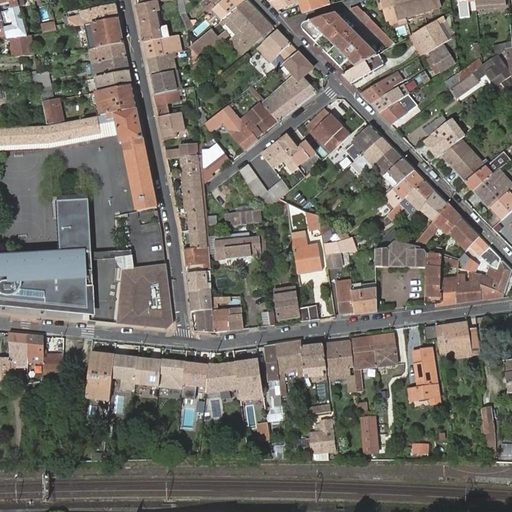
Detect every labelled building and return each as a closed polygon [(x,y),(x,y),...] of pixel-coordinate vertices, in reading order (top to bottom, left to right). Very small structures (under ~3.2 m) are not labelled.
[(33,0),(16,0),(17,1),(18,4),(22,2),(20,0),(25,0),(29,15),(37,13),(34,1),(33,0)] [(140,4),(135,5),(140,28),(143,28),(144,33),(142,35),(143,42),(170,38),(168,26),(163,27),(157,0),(140,4)] [(178,0),(181,15),(187,14),(185,0),(178,0)] [(186,0),(185,0),(187,14),(194,7),(189,2),(186,0)] [(212,29),(191,48),(193,69),(194,76),(194,77),(203,69),(199,60),(229,33),(233,37),(230,40),(232,43),(262,16),(246,0),(244,0),(226,16),(219,22),(226,30),(218,36),(212,29)] [(222,0),(212,0),(214,1),(207,7),(210,11),(217,5),(222,0)] [(244,0),(222,0),(217,5),(219,7),(222,4),(229,12),(225,15),(226,16),(244,0)] [(323,6),(320,0),(274,0),(269,2),(276,9),(300,2),(303,13),(323,6)] [(404,17),(415,14),(415,17),(430,13),(430,9),(441,7),(441,6),(439,0),(379,0),(385,21),(397,18),(397,21),(404,19),(404,17)] [(472,0),(474,7),(474,8),(478,8),(478,6),(499,4),(499,8),(503,7),(502,0),(472,0)] [(222,4),(219,7),(225,15),(229,12),(222,4)] [(357,5),(350,7),(390,47),(395,45),(357,5)] [(67,20),(69,29),(82,26),(117,19),(114,6),(80,13),(82,21),(76,18),(67,20)] [(18,8),(0,12),(0,18),(1,21),(5,38),(9,38),(11,56),(33,55),(30,37),(26,37),(18,8)] [(335,13),(304,22),(303,23),(303,24),(302,24),(302,25),(302,26),(302,27),(302,28),(302,29),(315,42),(322,35),(334,47),(327,54),(339,67),(347,59),(355,68),(376,56),(335,13)] [(187,14),(181,15),(189,31),(194,26),(187,14)] [(276,31),(262,16),(232,43),(241,53),(261,36),(265,41),(265,40),(276,31)] [(117,19),(82,26),(88,51),(122,43),(117,19)] [(443,44),(451,39),(449,36),(446,38),(438,24),(441,23),(439,19),(413,34),(425,54),(429,52),(443,44)] [(40,27),(42,35),(55,32),(53,24),(40,27)] [(265,41),(256,48),(269,64),(279,55),(289,45),(276,31),(265,40),(265,41)] [(179,36),(170,38),(143,42),(147,59),(177,54),(181,53),(179,36)] [(509,49),(509,42),(488,48),(491,59),(496,55),(503,49),(509,49)] [(125,57),(122,43),(88,51),(91,65),(125,57)] [(443,44),(429,52),(431,57),(441,72),(454,64),(443,44)] [(296,52),(289,45),(279,55),(285,62),(296,52)] [(511,56),(510,49),(509,49),(503,49),(510,75),(511,80),(511,56)] [(311,68),(296,52),(285,62),(281,65),(292,77),(294,79),(267,103),(265,101),(263,100),(253,88),(249,90),(276,122),(314,93),(301,78),(311,68)] [(177,54),(147,59),(150,76),(172,72),(174,72),(171,60),(176,59),(177,59),(177,54)] [(349,83),(370,72),(383,64),(381,59),(378,54),(376,56),(355,68),(345,73),(342,75),(349,83)] [(491,59),(481,66),(459,82),(449,90),(448,91),(454,97),(477,80),(474,76),(478,73),(480,77),(486,73),(495,87),(496,86),(504,80),(510,75),(496,55),(491,59)] [(125,57),(91,65),(94,78),(128,72),(125,57)] [(441,72),(431,57),(427,59),(436,74),(441,72)] [(459,82),(481,66),(477,60),(458,73),(459,82)] [(410,81),(414,88),(431,78),(427,71),(410,81)] [(36,75),(36,72),(29,72),(32,89),(39,89),(36,75)] [(96,88),(97,93),(131,86),(128,72),(94,78),(96,88)] [(172,72),(150,76),(154,95),(181,91),(181,87),(176,88),(172,72)] [(396,72),(360,93),(367,101),(392,87),(400,82),(398,79),(399,77),(396,72)] [(49,73),(36,75),(39,89),(49,87),(52,86),(49,73)] [(449,90),(459,82),(458,73),(444,84),(449,90)] [(292,77),(265,101),(267,103),(294,79),(292,77)] [(511,89),(504,80),(496,86),(504,97),(511,91),(511,89)] [(97,93),(102,116),(136,110),(131,86),(97,93)] [(41,105),(52,102),(49,87),(39,89),(41,105)] [(392,87),(367,101),(370,104),(394,91),(392,87)] [(181,91),(154,95),(158,117),(181,114),(185,114),(185,115),(188,115),(188,113),(198,112),(197,100),(196,88),(191,89),(181,91)] [(396,95),(394,91),(370,104),(378,112),(401,99),(408,95),(405,91),(404,92),(403,90),(396,95)] [(401,99),(378,112),(390,124),(412,110),(418,105),(409,94),(408,95),(401,99)] [(52,102),(41,105),(42,110),(58,107),(57,101),(52,102)] [(240,120),(255,138),(274,123),(259,104),(240,120)] [(42,110),(45,125),(62,122),(59,106),(58,107),(42,110)] [(240,120),(229,107),(223,111),(234,123),(236,121),(237,124),(229,130),(228,131),(244,151),(257,140),(255,138),(240,120)] [(323,145),(330,152),(346,138),(338,130),(342,127),(326,108),(306,126),(311,132),(323,145)] [(0,145),(48,143),(97,134),(96,123),(115,119),(118,135),(121,149),(119,150),(134,221),(158,216),(136,110),(102,116),(46,128),(0,129),(0,145)] [(234,123),(223,111),(218,116),(229,130),(237,124),(236,121),(234,123)] [(181,114),(158,117),(163,140),(176,138),(176,132),(184,132),(181,114)] [(0,145),(0,150),(48,148),(118,135),(115,119),(96,123),(97,134),(48,143),(0,145)] [(436,158),(457,142),(463,137),(450,119),(443,125),(442,126),(430,134),(432,136),(424,142),(436,158)] [(424,128),(429,136),(430,134),(442,126),(437,119),(424,128)] [(380,137),(369,125),(350,141),(352,143),(354,145),(346,153),(353,161),(380,137)] [(346,138),(349,135),(342,127),(338,130),(346,138)] [(320,146),(323,145),(311,132),(309,134),(320,146)] [(297,150),(286,135),(273,145),(295,168),(314,154),(306,143),(297,150)] [(222,137),(216,142),(225,153),(231,149),(222,137)] [(380,137),(353,161),(365,173),(375,164),(392,149),(380,137)] [(465,182),(485,166),(489,163),(482,156),(478,159),(462,141),(442,156),(465,182)] [(352,143),(344,151),(346,153),(354,145),(352,143)] [(290,172),(295,168),(273,145),(259,156),(269,168),(280,160),(290,172)] [(202,154),(201,147),(180,148),(180,150),(181,158),(202,157),(202,154)] [(402,159),(392,149),(375,164),(378,167),(380,164),(384,169),(383,171),(385,174),(402,159)] [(167,158),(181,158),(180,150),(165,150),(167,158)] [(206,151),(202,154),(202,157),(202,162),(210,157),(206,151)] [(509,158),(504,152),(492,161),(498,168),(509,158)] [(229,159),(223,153),(203,169),(203,175),(204,184),(213,176),(211,174),(229,159)] [(202,162),(202,157),(181,158),(181,161),(185,161),(186,173),(182,173),(182,176),(203,175),(203,169),(202,162)] [(413,170),(402,159),(385,174),(383,175),(391,183),(387,186),(390,189),(413,170)] [(239,170),(261,202),(274,204),(288,190),(280,180),(267,191),(247,164),(239,170)] [(492,174),(485,166),(465,182),(474,192),(492,174)] [(301,169),(295,172),(299,181),(306,177),(301,169)] [(395,208),(424,181),(413,170),(390,189),(383,195),(395,208)] [(496,179),(492,174),(474,192),(489,209),(508,192),(504,187),(509,181),(503,174),(496,179)] [(204,184),(203,175),(182,176),(182,180),(186,180),(187,191),(183,191),(183,194),(204,193),(204,184)] [(433,191),(424,181),(395,208),(393,210),(387,216),(390,220),(400,211),(399,210),(402,207),(409,214),(406,217),(409,221),(419,208),(433,191)] [(511,188),(508,192),(489,209),(499,221),(511,210),(511,188)] [(446,204),(433,191),(419,208),(433,220),(446,204)] [(205,197),(204,193),(183,194),(183,196),(187,196),(188,209),(184,208),(185,212),(188,212),(206,210),(205,197)] [(88,200),(57,202),(60,254),(85,252),(86,257),(87,271),(87,279),(92,279),(91,260),(116,259),(131,258),(131,252),(90,253),(88,200)] [(461,219),(446,204),(433,220),(413,245),(421,247),(439,227),(446,234),(450,230),(461,219)] [(262,221),(261,205),(255,206),(256,212),(237,214),(227,215),(227,217),(227,226),(262,221)] [(256,212),(255,206),(236,208),(237,214),(256,212)] [(207,217),(206,210),(188,212),(188,215),(192,216),(193,227),(189,227),(189,232),(208,231),(208,228),(207,217)] [(321,228),(319,215),(309,214),(311,230),(321,228)] [(217,227),(216,215),(207,217),(208,228),(217,227)] [(461,219),(450,230),(467,248),(470,246),(478,237),(461,219)] [(326,224),(321,228),(323,242),(328,239),(334,234),(326,224)] [(341,228),(334,234),(341,242),(350,238),(341,228)] [(392,241),(398,234),(395,230),(376,247),(378,249),(386,248),(392,241)] [(208,231),(189,232),(189,235),(194,235),(195,246),(190,247),(191,249),(209,248),(208,231)] [(341,242),(334,234),(328,239),(331,243),(324,245),(325,255),(339,254),(343,253),(354,252),(350,238),(341,242)] [(410,241),(398,234),(392,241),(409,244),(410,241)] [(490,249),(478,237),(470,246),(481,259),(490,249)] [(259,238),(215,243),(217,260),(261,256),(259,238)] [(409,244),(392,241),(386,248),(378,249),(374,250),(375,266),(381,266),(381,261),(422,262),(421,267),(426,267),(427,255),(425,250),(421,251),(421,247),(413,245),(409,244)] [(293,243),(298,274),(322,270),(318,244),(297,247),(297,243),(293,243)] [(191,249),(183,250),(185,267),(203,265),(204,273),(211,272),(209,248),(191,249)] [(491,279),(478,274),(478,276),(479,283),(503,293),(511,271),(490,250),(486,260),(489,265),(486,273),(493,277),(491,279)] [(60,254),(0,257),(0,261),(80,257),(86,257),(85,252),(60,254)] [(462,253),(458,257),(460,263),(462,264),(461,267),(460,267),(466,269),(473,272),(475,263),(467,258),(462,253)] [(340,267),(339,254),(325,255),(327,269),(340,267)] [(438,254),(427,255),(426,267),(425,305),(435,304),(436,296),(437,295),(440,295),(440,281),(440,255),(438,254)] [(0,261),(0,291),(1,293),(2,294),(3,294),(4,295),(6,296),(7,296),(9,297),(11,297),(12,297),(14,296),(15,296),(16,295),(18,295),(19,294),(21,292),(22,291),(47,294),(48,307),(91,311),(90,289),(93,289),(92,279),(87,279),(87,271),(81,271),(80,257),(0,261)] [(131,258),(116,259),(117,263),(124,272),(133,270),(131,258)] [(457,262),(448,258),(447,263),(457,267),(457,262)] [(172,324),(166,265),(133,270),(124,272),(123,279),(127,279),(123,316),(120,315),(119,324),(167,329),(172,324)] [(203,265),(185,267),(186,274),(204,273),(203,265)] [(460,267),(457,267),(457,280),(458,304),(501,298),(503,293),(479,283),(478,276),(474,276),(474,279),(474,283),(462,284),(462,280),(462,277),(459,278),(459,274),(466,274),(466,269),(460,267)] [(503,293),(501,298),(506,297),(511,282),(511,271),(503,293)] [(212,291),(211,272),(204,273),(186,274),(188,293),(195,292),(212,291)] [(435,304),(435,307),(458,304),(457,280),(440,281),(440,295),(437,295),(436,296),(435,304)] [(354,286),(351,286),(354,312),(355,314),(377,311),(376,290),(376,284),(361,285),(362,291),(354,292),(354,286)] [(298,306),(295,286),(291,287),(291,288),(292,292),(279,295),(278,290),(273,291),(278,320),(299,317),(300,322),(309,321),(308,305),(298,306)] [(354,312),(351,286),(339,287),(341,314),(354,312)] [(0,301),(48,307),(47,294),(22,291),(21,292),(19,294),(18,295),(16,295),(15,296),(14,296),(12,297),(11,297),(9,297),(7,296),(6,296),(4,295),(3,294),(2,294),(1,293),(0,291),(0,301)] [(213,298),(212,291),(195,292),(197,312),(214,310),(213,298)] [(311,305),(308,305),(309,321),(318,320),(317,304),(311,305)] [(32,308),(19,308),(19,319),(32,319),(32,308)] [(241,308),(214,310),(215,332),(243,328),(241,308)] [(214,310),(197,312),(199,331),(215,332),(214,310)] [(197,312),(190,312),(193,331),(199,331),(197,312)] [(263,313),(264,326),(275,325),(273,313),(263,313)] [(447,359),(472,356),(472,355),(468,329),(467,323),(436,327),(437,338),(440,354),(446,353),(447,359)] [(437,338),(436,327),(425,329),(426,339),(437,338)] [(468,329),(472,355),(480,354),(476,328),(468,329)] [(9,360),(9,364),(13,364),(13,361),(22,361),(23,364),(27,364),(26,336),(7,334),(9,360)] [(30,364),(43,363),(43,356),(43,338),(26,336),(27,364),(27,366),(30,365),(30,364)] [(372,341),(375,368),(397,365),(393,339),(372,341)] [(355,370),(353,371),(353,376),(355,393),(362,392),(360,370),(375,368),(372,341),(352,344),(355,370)] [(275,346),(282,404),(286,404),(283,375),(298,373),(299,378),(304,377),(301,348),(300,342),(275,346)] [(350,342),(326,345),(330,380),(341,379),(341,377),(346,376),(349,373),(349,368),(352,367),(350,342)] [(301,348),(304,377),(304,381),(309,380),(309,375),(308,370),(320,368),(321,371),(325,371),(322,345),(301,348)] [(275,346),(266,347),(270,382),(272,397),(274,396),(275,405),(277,404),(282,404),(275,346)] [(408,391),(410,402),(431,400),(431,398),(438,397),(431,350),(422,351),(422,352),(413,353),(415,365),(414,365),(415,374),(419,373),(421,389),(417,390),(408,391)] [(114,356),(90,354),(85,401),(109,403),(112,381),(114,356)] [(43,363),(43,383),(46,383),(47,380),(51,380),(52,372),(61,372),(61,356),(43,356),(43,363)] [(138,359),(114,356),(112,381),(120,382),(119,390),(135,392),(135,387),(138,359)] [(161,361),(138,359),(135,387),(159,389),(161,361)] [(0,389),(10,388),(9,364),(9,360),(0,360),(0,389)] [(258,360),(235,364),(238,391),(240,403),(263,400),(258,360)] [(185,363),(161,361),(159,389),(182,391),(183,387),(185,363)] [(209,366),(185,363),(183,387),(206,390),(209,366)] [(235,364),(209,366),(206,390),(206,396),(238,391),(235,364)] [(46,383),(61,381),(61,372),(52,372),(51,380),(47,380),(46,383)] [(332,399),(333,413),(340,412),(338,398),(332,399)] [(359,404),(360,416),(368,414),(368,403),(359,404)] [(330,405),(308,410),(308,417),(331,413),(330,405)] [(490,409),(483,410),(487,440),(491,464),(496,464),(493,439),(492,432),(494,432),(490,409)] [(360,421),(363,456),(377,455),(373,420),(360,421)] [(310,436),(313,460),(317,460),(317,456),(335,454),(331,423),(319,425),(320,435),(310,436)] [(271,425),(261,424),(259,440),(269,440),(271,425)] [(429,445),(414,444),(413,454),(428,454),(429,445)] [(511,456),(511,444),(500,445),(500,456),(511,456)]
